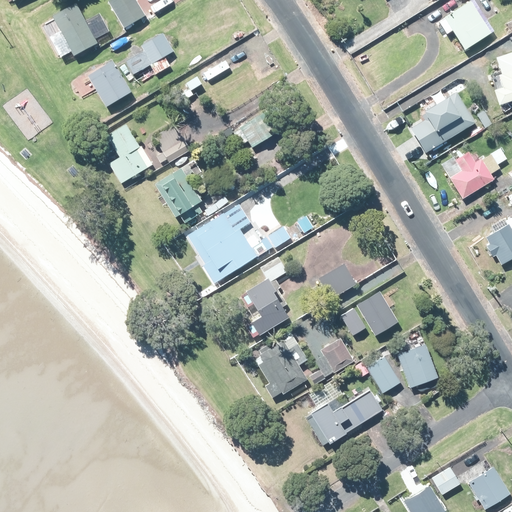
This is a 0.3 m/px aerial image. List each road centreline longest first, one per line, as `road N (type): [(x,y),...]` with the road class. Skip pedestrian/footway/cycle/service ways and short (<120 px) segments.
road 1 (residential): [(279,0),(511,380)]
road 2 (residential): [(330,500),(511,386)]
